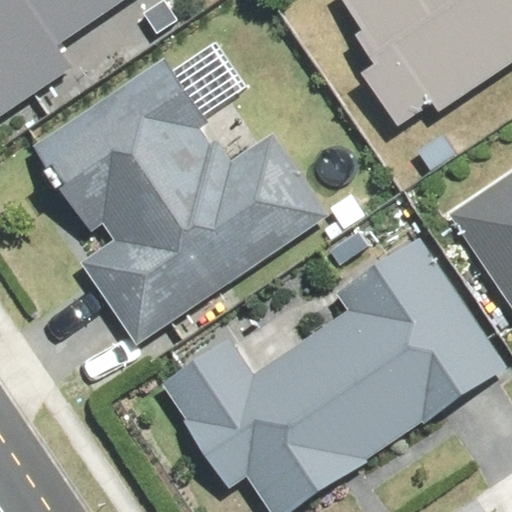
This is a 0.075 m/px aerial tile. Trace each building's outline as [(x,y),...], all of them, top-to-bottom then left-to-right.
[(0,0),(0,120),(72,70),(61,53),(136,0),(0,0)] [(393,143),(511,60),(511,0),(338,0),(355,24),(340,34),(363,67),(348,78),(393,143)] [(116,244),(82,265),(132,343),(325,220),(272,139),(225,168),(163,72),(33,155),(83,232),(101,221),(116,244)] [(511,176),(453,218),(511,301),(511,176)] [(223,341),(178,370),(152,387),(224,499),(250,483),(269,511),(289,511),(500,378),(411,238),(331,290),(348,317),(249,380),(223,341)]
